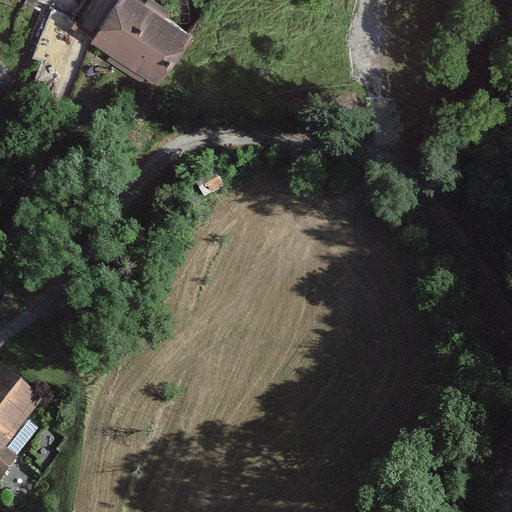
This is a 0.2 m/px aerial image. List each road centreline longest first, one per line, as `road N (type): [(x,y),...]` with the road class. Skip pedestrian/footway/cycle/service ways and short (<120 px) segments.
road 1 (residential): [(0,262),(83,32)]
road 2 (track): [(368,156),(511,72)]
